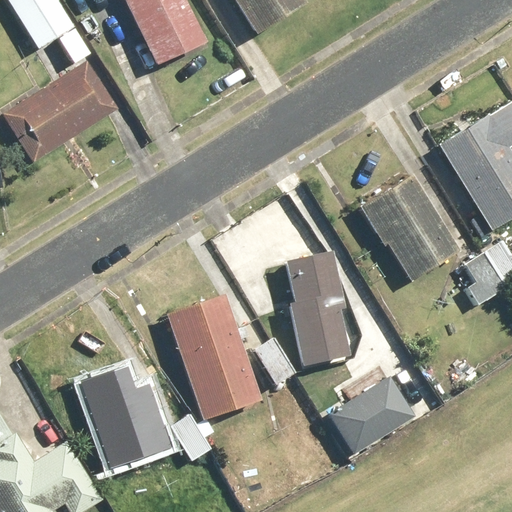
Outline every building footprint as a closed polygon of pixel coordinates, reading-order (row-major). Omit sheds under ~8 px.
[(51,0),(2,0),(34,55),(71,34),(51,0)] [(199,46),(176,0),(118,0),(153,69),(199,46)] [(293,0),(225,0),(248,37),(298,7),(293,0)] [(1,116),(28,163),(114,115),(87,68),(1,116)] [(466,132),(434,151),(483,231),(511,213),(511,169),(501,151),(511,144),(511,120),(504,108),(466,132)] [(451,253),(405,180),(356,210),(403,283),(451,253)] [(511,280),(511,266),(497,244),(460,268),(481,301),(511,280)] [(278,267),(298,364),(342,354),(322,257),(278,267)] [(365,298),(344,307),(361,344),(381,335),(365,298)] [(219,301),(164,319),(197,422),(253,404),(219,301)] [(268,338),(247,353),(270,388),(292,373),(268,338)] [(75,383),(105,475),(163,457),(134,365),(75,383)] [(324,415),(347,453),(407,417),(384,379),(324,415)] [(183,416),(165,427),(186,464),(205,453),(183,416)] [(11,436),(5,440),(0,429),(0,511),(55,511),(58,510),(58,511),(83,511),(98,503),(62,446),(30,466),(29,467),(11,436)]
